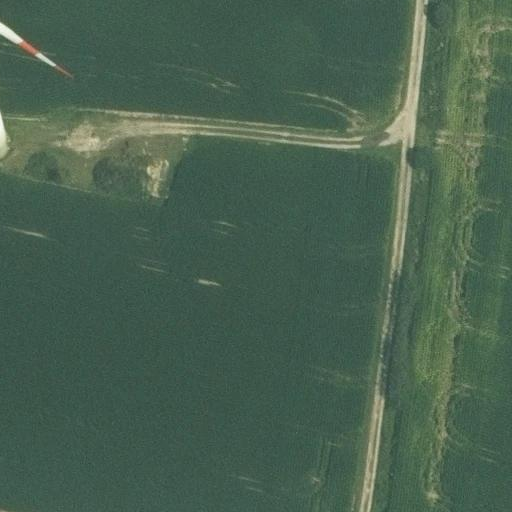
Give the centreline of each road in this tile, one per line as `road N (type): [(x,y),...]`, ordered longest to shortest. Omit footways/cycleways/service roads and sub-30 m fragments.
road 1 (track): [(409,0),(404,68),(368,119),(40,95)]
road 2 (track): [(362,511),(395,283),(404,68)]
